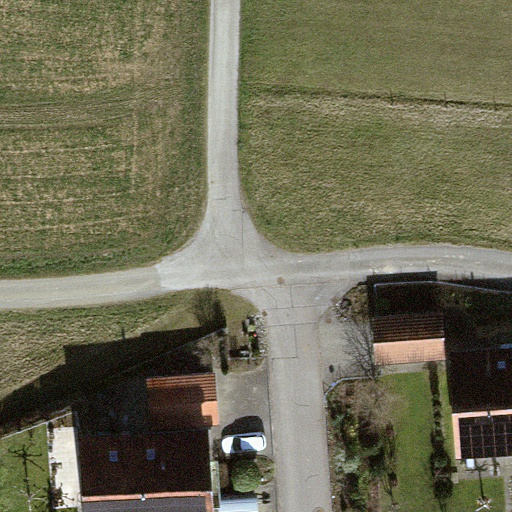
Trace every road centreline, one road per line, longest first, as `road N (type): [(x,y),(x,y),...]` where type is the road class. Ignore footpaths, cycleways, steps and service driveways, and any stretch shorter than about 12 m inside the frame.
road 1 (track): [(0,295),(225,273),(302,278)]
road 2 (track): [(231,0),(225,273)]
road 3 (residential): [(315,511),(302,278)]
